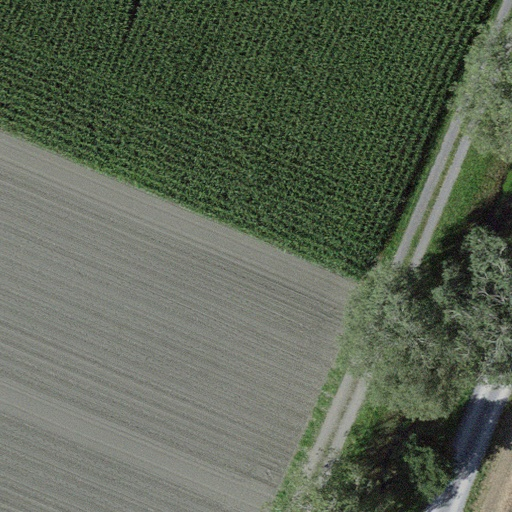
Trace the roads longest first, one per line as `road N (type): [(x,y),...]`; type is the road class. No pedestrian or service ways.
road 1 (track): [(511,35),(305,511)]
road 2 (track): [(511,357),(447,511)]
